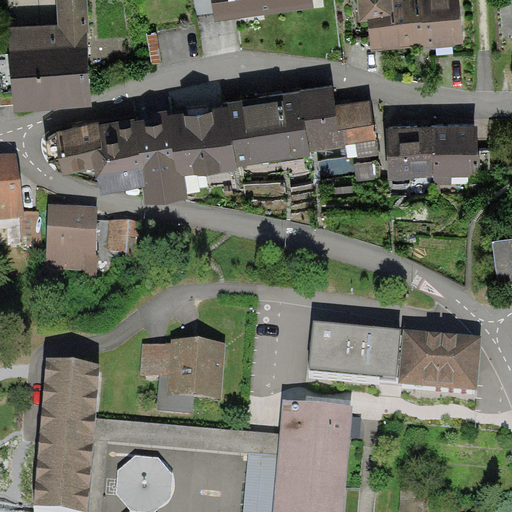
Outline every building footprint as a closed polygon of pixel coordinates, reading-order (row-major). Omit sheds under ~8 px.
[(87,0),(56,0),(58,25),(8,28),(11,74),(14,113),(68,109),(92,108),(87,33),(90,32),(87,0)] [(253,16),(314,8),(312,0),(212,0),(215,21),(253,16)] [(387,49),(415,47),(411,0),(358,0),(360,22),(369,21),(372,50),(387,49)] [(421,46),(463,44),(460,0),(411,0),(415,47),(421,46)] [(333,86),(299,90),(303,122),(306,122),(310,152),(346,147),(346,145),(344,130),(339,131),(336,106),(333,86)] [(227,101),(228,104),(237,167),(311,155),(310,152),(306,122),(303,122),(299,90),(227,101)] [(370,101),(336,106),(339,131),(344,130),(346,145),(375,141),(370,101)] [(228,104),(167,114),(177,178),(185,176),(196,175),(197,177),(239,171),(237,167),(228,104)] [(166,111),(99,123),(104,152),(93,154),(95,169),(100,196),(127,191),(143,188),(146,207),(189,199),(185,176),(177,178),(167,114),(166,111)] [(104,152),(99,123),(54,131),(62,175),(95,169),(93,154),(104,152)] [(477,125),(433,126),(434,177),(434,184),(451,184),(451,177),(478,177),(477,125)] [(434,177),(433,126),(387,127),(388,181),(404,180),(411,180),(411,178),(434,177)] [(18,153),(0,153),(0,218),(20,217),(25,217),(24,212),(18,153)] [(372,163),(355,165),(357,182),(374,179),(372,163)] [(487,179),(471,179),(471,194),(487,194),(487,179)] [(354,186),(335,188),(337,208),(356,206),(354,186)] [(98,206),(49,204),(46,269),(86,270),(85,277),(98,278),(98,260),(99,255),(96,255),(97,220),(98,206)] [(40,212),(24,212),(25,217),(20,217),(21,247),(41,246),(40,212)] [(108,252),(109,220),(97,220),(96,255),(99,255),(98,260),(119,261),(119,252),(108,252)] [(144,221),(109,220),(108,252),(119,252),(142,253),(144,221)] [(511,239),(493,242),(498,284),(511,282),(511,239)] [(482,336),(313,321),(309,370),(398,378),(397,382),(477,389),(482,336)] [(225,343),(172,339),(171,346),(143,344),(141,375),(159,377),(157,410),(193,412),(194,396),(221,398),(225,343)] [(103,363),(47,358),(33,505),(88,511),(95,440),(98,419),(103,363)] [(344,511),(353,405),(283,399),(280,434),(278,454),(248,452),(242,511),(344,511)] [(280,434),(98,419),(95,440),(248,452),(278,454),(280,434)] [(121,495),(135,511),(163,511),(178,499),(179,476),(165,460),(144,459),(121,479),(121,495)] [(401,489),(399,511),(421,511),(423,491),(401,489)]
